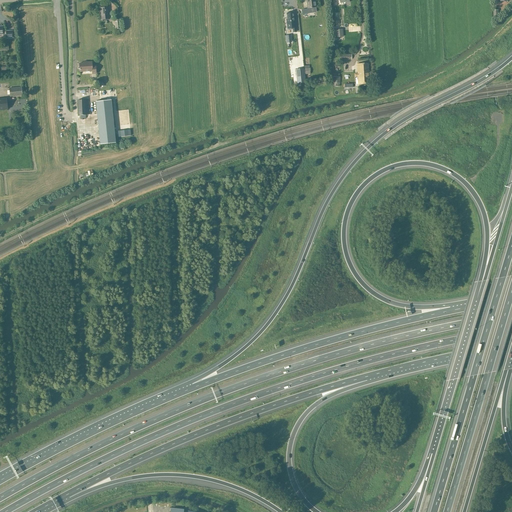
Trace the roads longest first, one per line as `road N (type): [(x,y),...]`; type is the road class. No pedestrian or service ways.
road 1 (motorway): [(511,315),(281,371),(104,442),(0,498)]
road 2 (motorway): [(6,511),(131,446),(271,390),(511,330)]
road 3 (motorway): [(511,57),(363,151),(328,198),(272,318),(192,387)]
road 4 (motorway): [(450,310),(387,301),(355,275),(343,236),(365,182),(415,163),(461,179),(485,218),(482,280)]
road 5 (motorway): [(66,495),(210,428),(365,376)]
road 6 (motorway): [(511,244),(433,511)]
road 7 (motorway): [(450,310),(192,387)]
road 8 (motorway): [(447,511),(511,290)]
road 9 (motorway): [(66,495),(122,479),(185,475),(243,489),(281,511)]
road 10 (motorway): [(192,387),(0,480)]
road 11 (motorway): [(482,280),(427,467)]
road 12 (motorway): [(316,511),(292,477),(292,434),(316,403),(365,376)]
road 13 (motorway): [(365,376),(511,345)]
road 14 (motorway): [(464,511),(506,373)]
